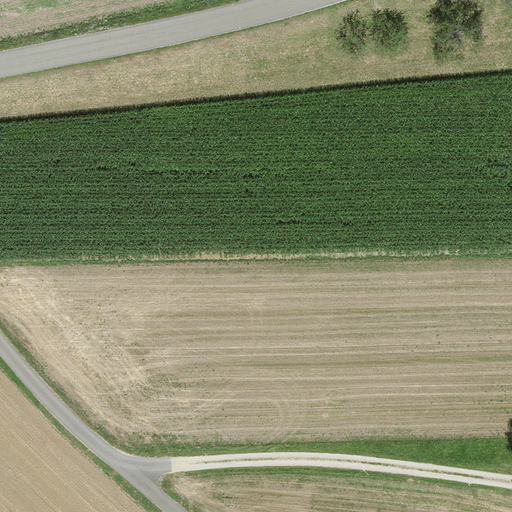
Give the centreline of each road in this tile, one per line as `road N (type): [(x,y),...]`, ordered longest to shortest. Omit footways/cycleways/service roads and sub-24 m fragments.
road 1 (track): [(120,462),(320,461),(511,481)]
road 2 (tertiary): [(0,74),(307,0)]
road 3 (track): [(0,344),(59,411),(176,511)]
